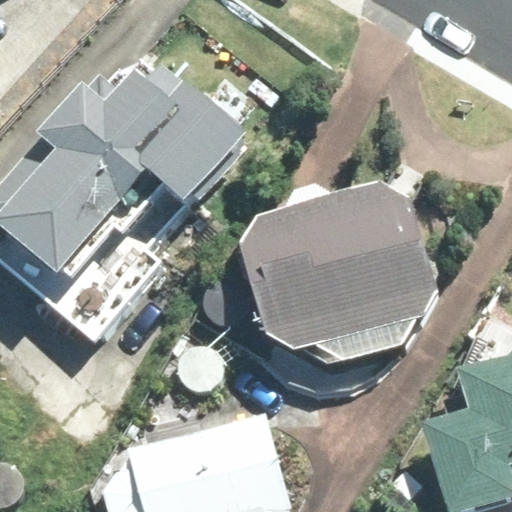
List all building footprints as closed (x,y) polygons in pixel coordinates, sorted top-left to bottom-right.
[(242,137),(143,60),(125,79),(119,74),(108,86),(99,77),(84,93),(77,85),(32,138),(38,144),(0,185),(0,267),(90,345),(163,266),(148,252),(194,203),(198,205),(248,149),(238,140),(242,137)] [(426,263),(408,200),(374,181),(254,219),(236,248),(262,340),(290,356),(299,353),(324,367),(334,362),(338,364),(399,349),(413,321),(419,320),(435,278),(431,262),(426,263)] [(511,346),(505,358),(454,369),(467,412),(417,425),(443,511),(466,511),(511,499),(511,346)] [(112,475),(98,496),(102,511),(287,511),(262,416),(127,450),(133,474),(112,475)] [(406,503),(422,488),(405,472),(391,486),(406,503)]
